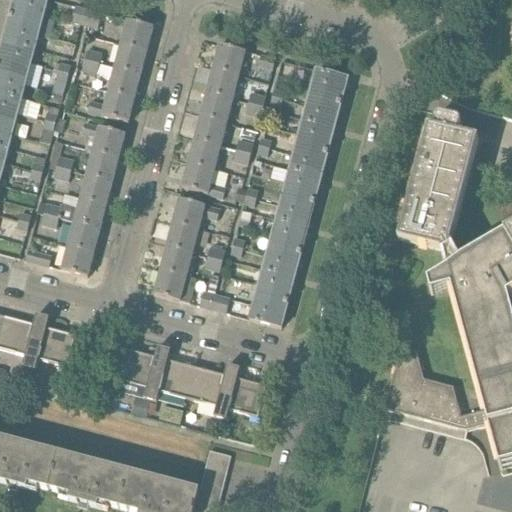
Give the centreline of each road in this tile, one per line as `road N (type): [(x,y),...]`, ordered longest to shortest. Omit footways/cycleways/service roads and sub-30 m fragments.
road 1 (residential): [(320,363),(395,72),(372,33),(257,0)]
road 2 (residential): [(109,308),(188,0)]
road 3 (residential): [(320,363),(109,308)]
road 4 (residential): [(280,511),(320,363)]
